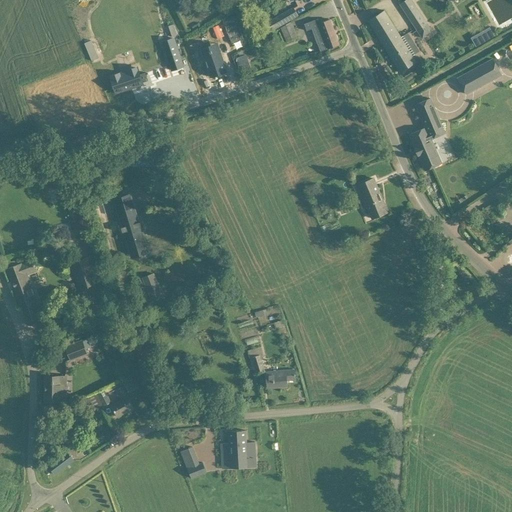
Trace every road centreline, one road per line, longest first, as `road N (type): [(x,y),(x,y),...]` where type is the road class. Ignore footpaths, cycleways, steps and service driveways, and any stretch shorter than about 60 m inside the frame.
road 1 (unclassified): [(0,168),(354,47)]
road 2 (unclassified): [(42,502),(121,444),(167,423),(370,405)]
road 3 (track): [(167,423),(75,142)]
road 4 (unclassified): [(42,502),(30,481),(30,370),(0,283)]
road 5 (unclassified): [(354,47),(413,186),(439,222)]
